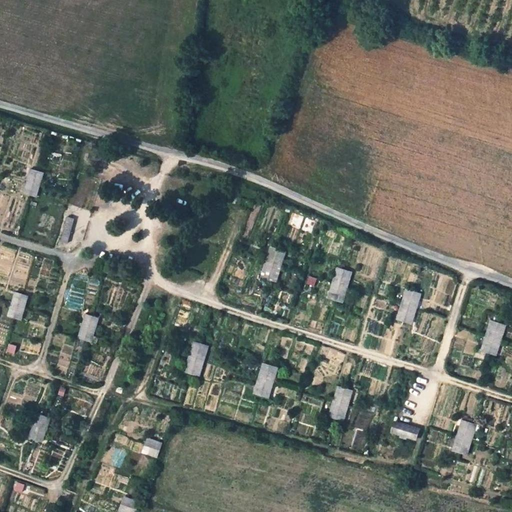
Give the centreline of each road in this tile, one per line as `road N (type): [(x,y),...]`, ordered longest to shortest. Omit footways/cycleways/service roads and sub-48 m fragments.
road 1 (residential): [(511,284),(258,180),(0,105)]
road 2 (track): [(0,467),(62,483),(105,387)]
